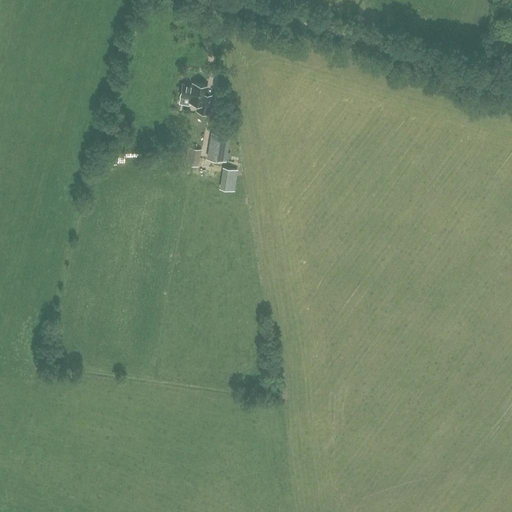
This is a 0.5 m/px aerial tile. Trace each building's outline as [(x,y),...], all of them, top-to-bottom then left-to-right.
[(503,52),(511,23),(493,18),(485,47),(503,52)] [(205,95),(206,87),(192,84),(192,87),(181,85),(179,96),(190,98),(189,103),(198,104),(196,112),(208,114),(211,96),(205,95)] [(216,133),(212,159),(225,161),(229,135),(216,133)] [(185,163),(196,165),(198,149),(188,148),(185,163)] [(226,167),(223,189),(233,190),(236,169),(226,167)]
